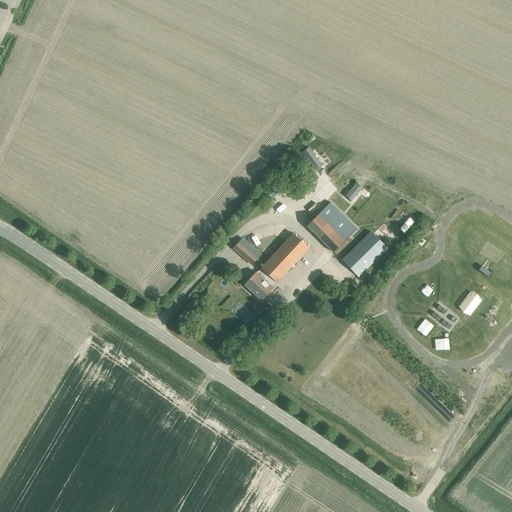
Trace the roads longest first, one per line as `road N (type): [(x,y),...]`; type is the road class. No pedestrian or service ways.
road 1 (tertiary): [(420,511),(0,228)]
road 2 (track): [(434,258),(396,278),(389,293),(397,325),(418,349),(463,364),(481,358),(511,325)]
road 3 (track): [(511,346),(487,374),(418,510)]
